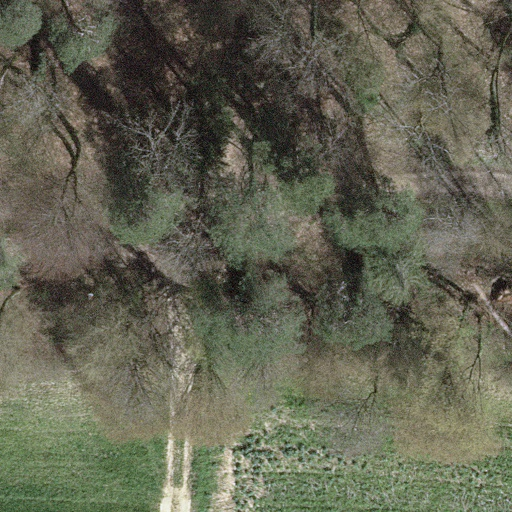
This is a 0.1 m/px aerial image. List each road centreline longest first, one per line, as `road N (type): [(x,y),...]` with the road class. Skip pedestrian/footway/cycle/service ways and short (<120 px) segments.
road 1 (track): [(511,185),(392,185),(310,196),(0,259)]
road 2 (track): [(182,227),(167,511)]
